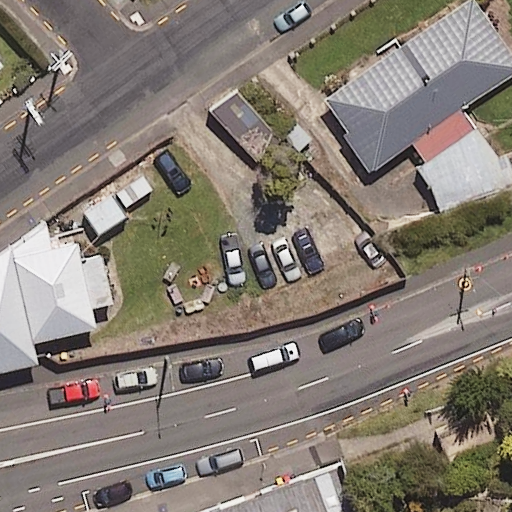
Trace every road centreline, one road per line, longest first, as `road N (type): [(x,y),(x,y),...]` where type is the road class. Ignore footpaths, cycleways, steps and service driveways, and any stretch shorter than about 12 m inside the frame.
road 1 (secondary): [(511,303),(331,379),(0,464)]
road 2 (tertiary): [(0,176),(137,83)]
road 3 (tertiary): [(137,83),(259,0)]
